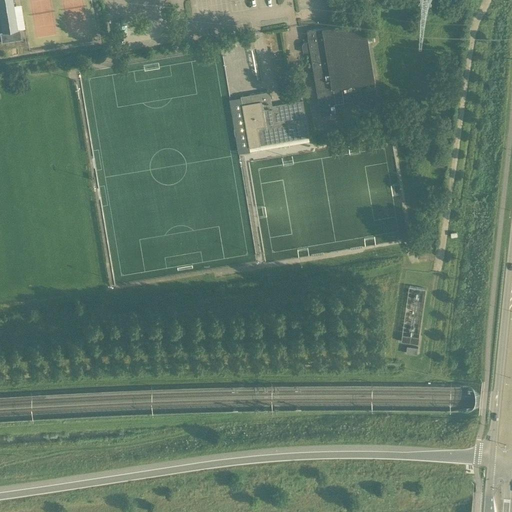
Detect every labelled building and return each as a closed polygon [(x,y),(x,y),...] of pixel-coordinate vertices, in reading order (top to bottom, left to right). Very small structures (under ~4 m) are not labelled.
[(17,30),(13,8),(12,0),(0,0),(0,20),(2,32),(0,32),(0,34),(1,43),(21,40),(19,30),(17,30)] [(336,117),(335,113),(378,106),(364,21),(336,25),(335,21),(328,22),(329,26),(306,30),(308,41),(303,42),(301,45),(302,52),(307,52),(309,51),(320,116),(325,115),(325,118),(336,117)] [(302,99),(271,104),(269,91),(240,96),(248,147),(308,137),(302,99)] [(248,147),(240,96),(230,98),(238,148),(248,147)] [(423,311),(426,288),(406,285),(403,308),(423,311)] [(402,334),(401,341),(418,344),(419,336),(402,334)] [(407,346),(406,353),(417,354),(418,347),(407,346)]
